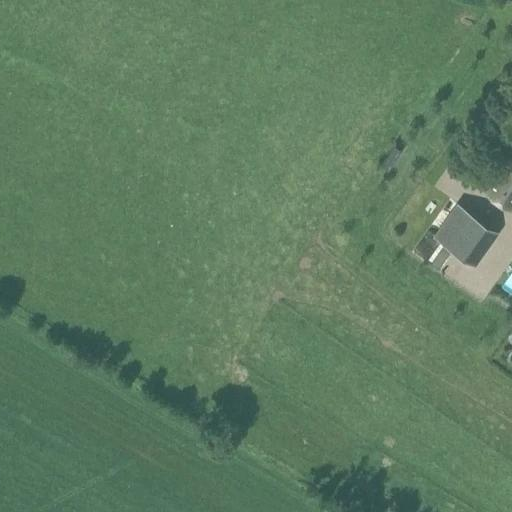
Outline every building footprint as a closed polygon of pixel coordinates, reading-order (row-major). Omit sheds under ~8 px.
[(431,19),(415,35),(422,42),(438,25),(431,19)] [(391,49),(409,34),(404,27),(385,41),(391,49)] [(410,254),(449,190),(381,148),(362,124),(345,114),(215,325),(238,352),(233,359),(226,355),(221,359),(233,366),(242,359),(239,356),(304,395),(313,382),(329,369),(371,299),(383,290),(401,261),(410,254)] [(433,144),(440,137),(425,122),(419,128),(433,144)] [(511,207),(511,143),(511,142),(480,185),(511,207)] [(435,235),(475,264),(498,232),(458,203),(435,235)] [(276,421),(257,439),(272,455),(291,436),(276,421)] [(423,511),(511,478),(511,421),(391,466),(406,509),(421,504),(423,511)]
